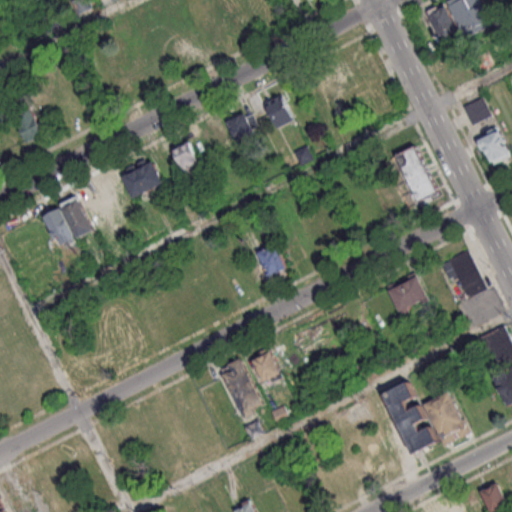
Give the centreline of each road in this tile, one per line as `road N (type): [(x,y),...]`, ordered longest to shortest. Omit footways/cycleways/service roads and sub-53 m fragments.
road 1 (residential): [(0,453),(511,189)]
road 2 (residential): [(0,198),(375,6)]
road 3 (tertiary): [(375,6),(475,208)]
road 4 (residential): [(366,511),(511,437)]
